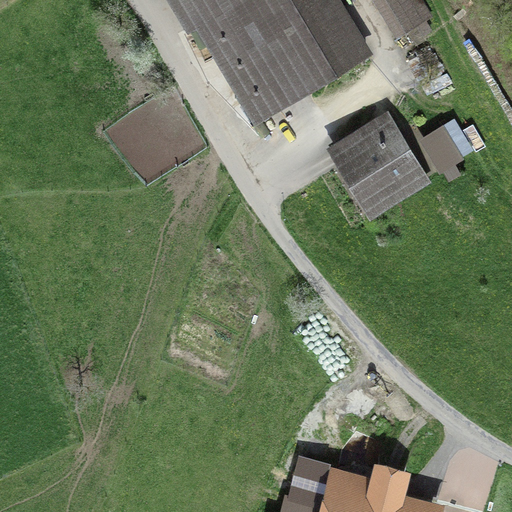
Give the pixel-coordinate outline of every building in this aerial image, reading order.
[(372,53),(337,0),(168,0),(253,130),(372,53)] [(417,0),(370,0),(395,41),(430,20),(417,0)] [(422,90),(445,78),(434,57),(411,68),(422,90)] [(365,225),(428,191),(387,115),(324,149),(365,225)] [(442,127),(416,143),(436,177),(462,161),(442,127)] [(399,424),(378,407),(363,425),(384,442),(399,424)] [(293,463),(284,498),(294,500),(291,511),(436,511),(437,508),(395,498),(401,476),(365,467),(361,480),(293,463)]
